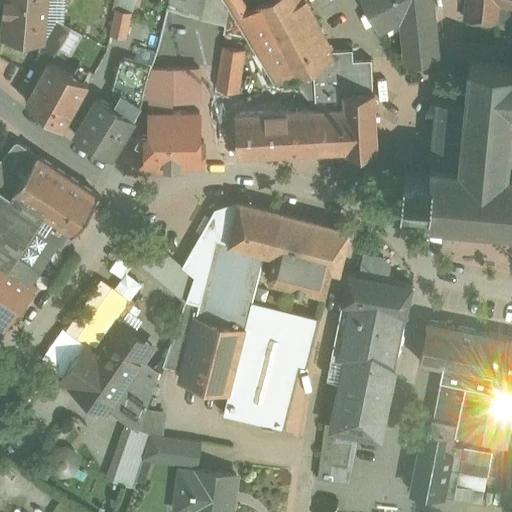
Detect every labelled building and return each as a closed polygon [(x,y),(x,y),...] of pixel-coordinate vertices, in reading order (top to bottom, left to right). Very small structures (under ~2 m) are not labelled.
[(10,0),(10,2),(7,1),(6,13),(4,38),(39,41),(44,37),(46,37),(56,19),(62,22),(64,0),(10,0)] [(223,0),(170,0),(168,10),(190,15),(190,14),(226,25),(229,8),(223,0)] [(305,0),(272,0),(249,12),(241,0),(224,0),(274,83),(298,87),(316,107),(318,150),(347,149),(347,152),(378,150),(375,91),(373,91),(372,59),(354,60),(354,48),(331,48),(305,0)] [(363,0),(379,29),(401,18),(403,22),(407,60),(438,57),(432,18),(435,18),(432,0),(363,0)] [(511,0),(467,0),(466,19),(511,22),(511,0)] [(46,37),(39,50),(54,58),(71,27),(62,22),(56,19),(46,37)] [(245,49),(224,46),(217,88),(239,91),(245,49)] [(153,62),(132,56),(123,90),(144,96),(152,68),(153,62)] [(90,83),(50,61),(49,61),(27,101),(64,128),(90,83)] [(511,65),(470,62),(466,102),(438,99),(431,174),(405,172),(403,202),(427,204),(426,218),(511,225),(511,65)] [(200,67),(152,68),(144,96),(143,97),(151,97),(151,112),(174,112),(173,101),(200,100),(200,67)] [(133,120),(101,99),(97,100),(76,134),(112,156),(133,120)] [(316,107),(235,111),(238,155),(318,150),(316,107)] [(174,112),(151,112),(151,132),(147,132),(147,145),(141,145),(142,167),(163,167),(165,167),(165,161),(205,160),(204,140),(200,140),(200,111),(174,112)] [(0,160),(0,192),(3,189),(5,186),(10,193),(24,166),(37,153),(20,142),(16,142),(0,160)] [(100,195),(39,154),(13,191),(15,192),(71,231),(74,233),(100,195)] [(71,231),(15,192),(11,194),(10,193),(3,189),(0,192),(0,261),(32,284),(32,283),(60,242),(62,243),(71,231)] [(351,228),(240,199),(229,242),(216,239),(206,279),(183,371),(181,380),(229,392),(230,392),(253,301),(265,252),(278,256),(276,261),(272,260),(268,275),(272,281),(296,287),(295,289),(304,291),(305,289),(326,294),(327,288),(329,289),(331,284),(328,284),(330,279),(332,279),(333,275),(331,274),(332,269),(340,272),(351,228)] [(195,276),(150,239),(134,257),(186,301),(195,276)] [(382,257),(365,254),(361,274),(387,279),(390,266),(382,257)] [(32,284),(0,261),(0,322),(8,328),(37,286),(32,283),(32,284)] [(361,274),(349,271),(328,378),(341,380),(335,412),(339,413),(336,429),(353,432),(381,438),(406,315),(407,315),(413,284),(387,279),(361,274)] [(186,301),(163,366),(183,371),(206,279),(195,276),(186,301)] [(319,317),(253,301),(230,392),(229,392),(224,414),(284,430),(300,366),(307,367),(319,317)] [(478,331),(429,320),(420,362),(469,372),(478,331)] [(119,322),(97,353),(88,346),(65,379),(75,386),(74,387),(108,410),(143,359),(152,346),(119,322)] [(511,337),(478,331),(469,372),(467,384),(458,426),(456,438),(506,447),(511,415),(511,337)] [(143,359),(108,410),(128,424),(139,431),(147,409),(160,371),(143,359)] [(353,432),(336,429),(339,413),(335,412),(341,380),(328,378),(318,479),(345,483),(353,442),(352,441),(353,432)] [(467,384),(440,378),(432,421),(458,426),(467,384)] [(167,412),(147,409),(139,429),(151,434),(164,436),(167,412)] [(458,426),(432,421),(424,465),(424,466),(459,472),(461,460),(463,447),(455,445),(456,438),(458,426)] [(128,424),(109,479),(134,487),(144,458),(151,434),(139,429),(139,431),(128,424)] [(164,436),(151,434),(144,458),(198,466),(201,441),(164,436)] [(492,452),(463,447),(461,460),(489,465),(492,452)] [(459,472),(424,466),(424,465),(416,464),(411,491),(454,499),(457,486),(460,472),(459,472)] [(232,511),(237,475),(198,470),(197,471),(182,469),(179,492),(195,494),(192,511),(232,511)] [(487,477),(460,472),(457,486),(485,490),(487,477)]
